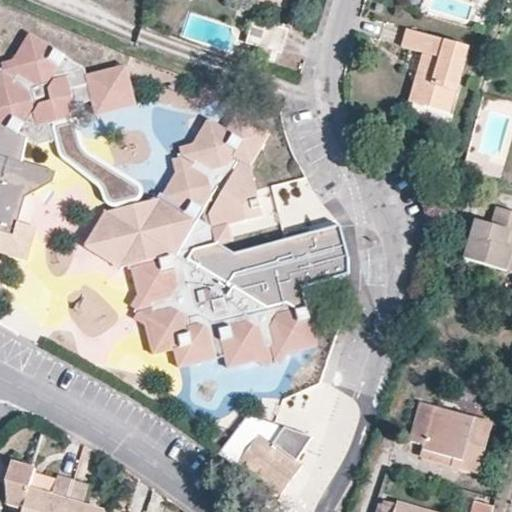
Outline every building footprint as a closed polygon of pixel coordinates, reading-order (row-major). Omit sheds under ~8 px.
[(262,26),(252,23),(248,38),(258,41),(262,26)] [(421,104),(448,113),(468,46),(406,28),(400,47),(420,53),(415,69),(420,79),(412,82),(421,104)] [(5,64),(5,74),(0,74),(0,83),(1,88),(0,89),(0,122),(27,138),(43,144),(53,141),(60,139),(55,121),(71,117),(80,115),(77,105),(94,100),(89,80),(86,67),(65,55),(65,52),(32,34),(17,60),(5,64)] [(260,46),(257,56),(277,62),(280,52),(260,46)] [(129,70),(89,80),(94,100),(100,119),(139,110),(129,70)] [(119,269),(127,270),(133,298),(126,306),(137,312),(130,321),(142,328),(149,358),(171,354),(175,371),(221,360),(225,372),(256,365),(265,370),(270,361),(281,367),(286,357),(314,350),(301,300),(298,286),(349,274),(349,258),(349,257),(339,228),(295,241),(283,244),(232,258),(214,245),(211,231),(225,228),(265,219),(257,189),(253,169),(272,132),(240,116),(231,133),(209,121),(195,146),(183,151),(184,159),(174,162),(178,175),(159,199),(144,203),(134,206),(118,210),(107,213),(85,247),(119,269)] [(71,117),(55,121),(60,139),(53,141),(61,160),(99,186),(106,204),(118,210),(134,206),(144,203),(143,194),(142,185),(82,150),(71,117)] [(23,162),(27,138),(0,122),(0,233),(2,234),(0,240),(0,255),(29,265),(40,232),(37,231),(44,209),(48,199),(50,191),(56,173),(23,162)] [(505,271),(511,251),(511,211),(497,207),(491,224),(476,220),(464,259),(505,271)] [(476,220),(462,216),(451,255),(464,259),(476,220)] [(229,242),(225,228),(211,231),(214,245),(229,242)] [(479,474),(492,423),(420,402),(409,442),(424,445),(423,450),(460,460),(458,468),(479,474)] [(247,415),(218,454),(238,467),(239,465),(261,438),(272,447),(284,427),(273,423),(247,415)] [(272,447),(294,463),(308,442),(313,436),(289,428),(284,427),(272,447)] [(261,438),(254,447),(265,455),(272,447),(261,438)] [(254,447),(239,465),(282,499),(304,470),(294,463),(272,447),(265,455),(254,447)] [(423,450),(420,456),(458,468),(460,460),(423,450)] [(51,496),(48,506),(42,505),(41,493),(46,473),(26,468),(11,477),(4,501),(23,507),(21,511),(64,511),(74,481),(57,476),(51,496)] [(90,511),(82,511),(84,506),(90,486),(74,481),(64,511),(103,511),(94,509),(90,511)] [(51,496),(41,493),(42,505),(48,506),(51,496)] [(431,511),(397,502),(394,511),(431,511)]
